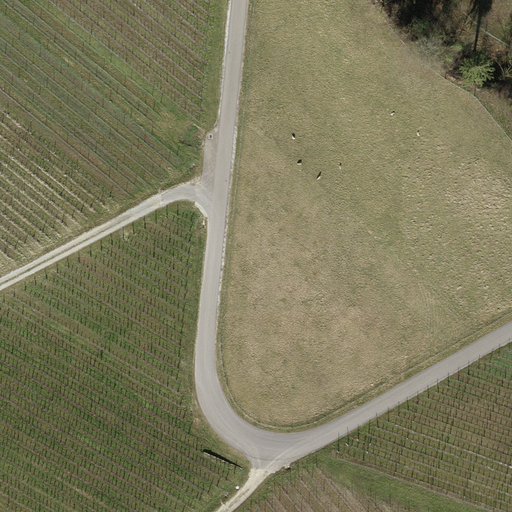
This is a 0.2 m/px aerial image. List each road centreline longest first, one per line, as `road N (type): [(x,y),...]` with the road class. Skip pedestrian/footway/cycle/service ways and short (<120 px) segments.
road 1 (track): [(240,0),(207,361),(212,395),(228,422),(266,443),(300,443),(511,330)]
road 2 (track): [(0,283),(175,194),(218,197)]
